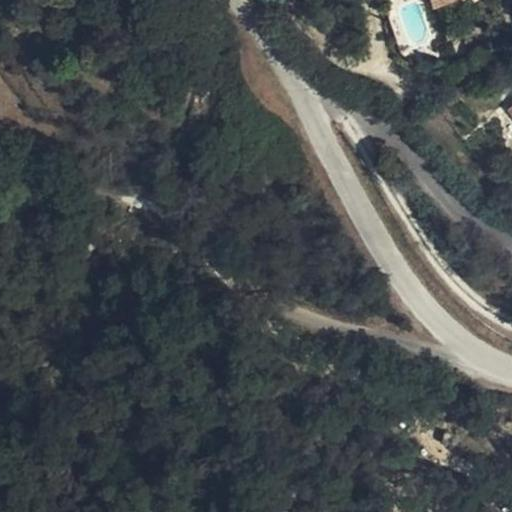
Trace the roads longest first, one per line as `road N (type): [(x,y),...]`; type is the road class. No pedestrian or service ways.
road 1 (residential): [(511,368),(461,344),(406,275),(234,0)]
road 2 (unknown): [(334,159),(372,194),(417,266),(458,309),(511,335)]
road 3 (unknown): [(334,159),(382,163),(511,259)]
